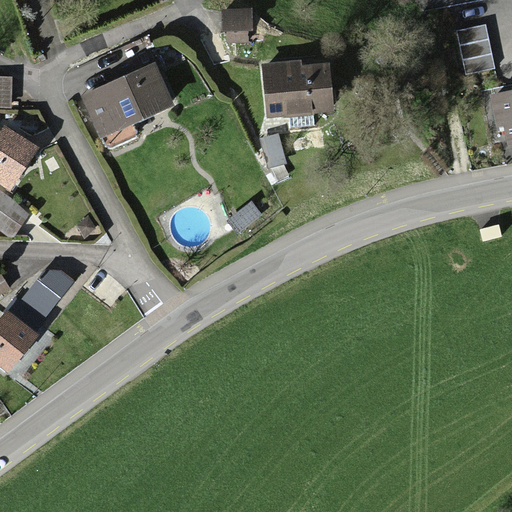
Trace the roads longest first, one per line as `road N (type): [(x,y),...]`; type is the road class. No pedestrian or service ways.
road 1 (tertiary): [(176,322),(311,238),(511,186)]
road 2 (residential): [(192,0),(74,54),(55,70),(48,90),(134,255)]
road 3 (tertiary): [(0,446),(176,322)]
road 4 (residential): [(0,249),(134,255)]
